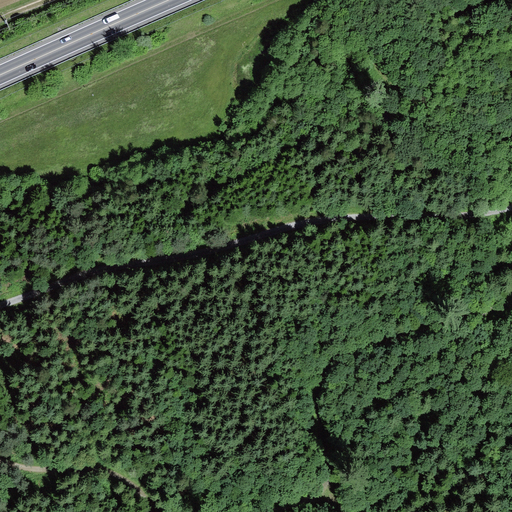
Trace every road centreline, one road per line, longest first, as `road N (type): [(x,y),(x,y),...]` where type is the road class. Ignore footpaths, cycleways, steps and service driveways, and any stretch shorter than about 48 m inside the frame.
road 1 (track): [(511,206),(293,225),(106,269),(0,306)]
road 2 (track): [(316,498),(326,481),(319,386),(339,356),(511,307)]
road 3 (track): [(511,170),(368,59),(342,0)]
road 4 (trunk): [(0,76),(172,0)]
road 5 (track): [(145,511),(108,474),(24,471),(0,461)]
